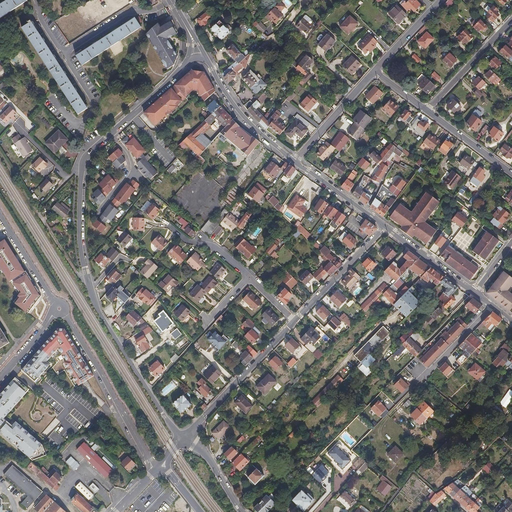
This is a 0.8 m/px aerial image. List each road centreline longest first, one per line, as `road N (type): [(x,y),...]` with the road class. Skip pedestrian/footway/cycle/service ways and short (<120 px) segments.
road 1 (tertiary): [(183,64),(84,157),(80,211),(89,291),(181,437)]
road 2 (residential): [(155,469),(59,308)]
road 3 (residential): [(181,437),(295,320)]
road 4 (tertiary): [(294,161),(240,114),(210,64)]
road 5 (residential): [(295,320),(384,226)]
road 6 (residential): [(511,20),(426,110)]
road 7 (residential): [(294,161),(374,71)]
